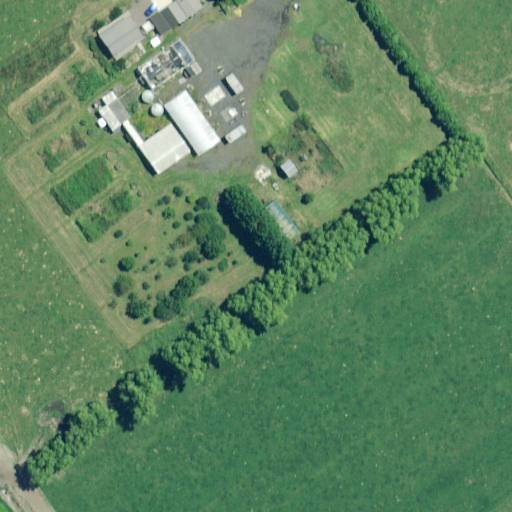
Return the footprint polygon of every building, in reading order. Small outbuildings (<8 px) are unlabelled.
[(202,7),(196,0),(175,0),(148,19),(160,36),(202,7)] [(142,37),(127,15),(96,36),(111,58),(142,37)] [(126,119),(129,117),(121,106),(148,88),(150,91),(193,61),(178,40),(135,69),(143,80),(116,98),(114,96),(123,90),(118,84),(90,104),(100,118),(95,122),(99,128),(104,124),(109,131),(119,124),(154,175),(188,151),(170,124),(142,143),(126,119)] [(230,72),(222,78),(235,95),(242,89),(230,72)] [(184,90),(162,105),(197,157),(220,141),(184,90)] [(244,132),(239,125),(223,136),(228,144),(244,132)] [(295,172),(287,161),(278,167),(286,178),(295,172)] [(297,232),(274,202),(261,211),(284,242),(297,232)]
